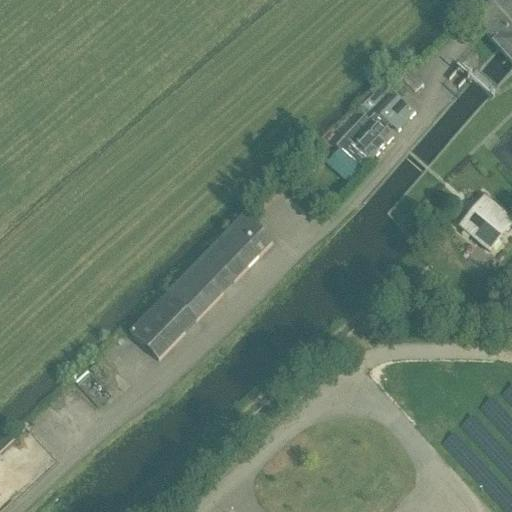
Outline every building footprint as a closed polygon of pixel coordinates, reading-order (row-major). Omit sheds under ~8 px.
[(511,63),(511,1),(511,0),(505,0),(478,24),(502,52),(511,63)] [(410,75),(394,90),(393,91),(406,105),(423,89),(410,75)] [(385,132),(382,130),(387,124),(399,135),(416,116),(405,106),(406,105),(393,91),(394,90),(385,81),(370,94),(374,98),(359,112),(365,118),(345,140),(372,164),(394,141),(385,132)] [(302,158),(291,170),(304,183),(310,176),(313,179),(328,163),(325,161),(328,158),(317,148),(304,161),(302,158)] [(490,254),(511,227),(511,222),(485,200),(460,229),(490,254)] [(158,363),(196,324),(273,245),(244,217),(130,336),(158,363)]
